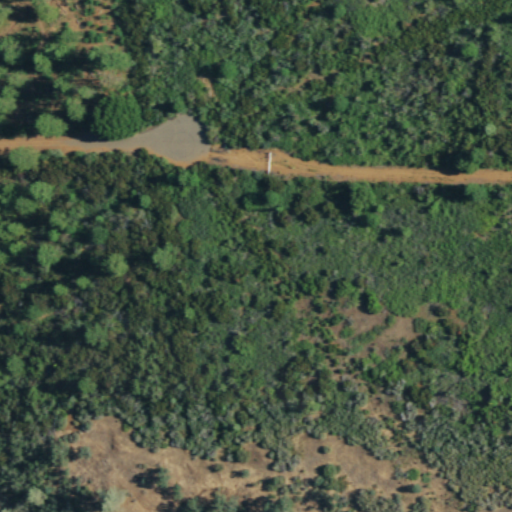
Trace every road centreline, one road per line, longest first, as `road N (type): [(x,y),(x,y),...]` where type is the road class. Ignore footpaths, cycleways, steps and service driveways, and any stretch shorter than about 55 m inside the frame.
road 1 (track): [(182,146),(339,172),(511,174)]
road 2 (residential): [(0,146),(182,146)]
